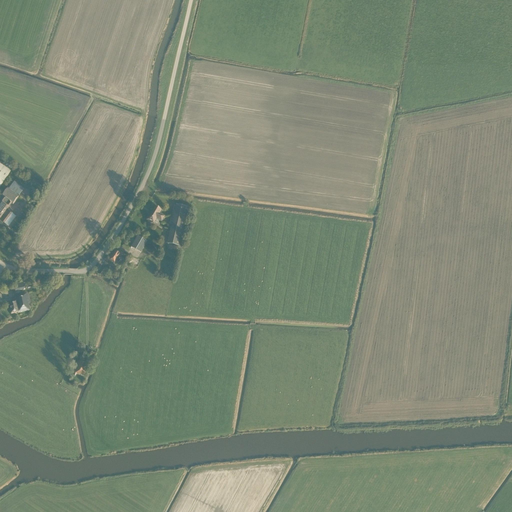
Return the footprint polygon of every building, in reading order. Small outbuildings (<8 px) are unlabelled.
[(0,187),(10,172),(0,165),(0,187)] [(0,203),(0,218),(11,204),(13,205),(18,198),(24,190),(14,183),(8,191),(8,190),(2,197),(4,198),(0,203)] [(191,209),(178,206),(169,245),(181,248),(191,209)] [(147,221),(153,225),(156,220),(162,222),(165,217),(159,214),(161,211),(155,208),(151,215),(150,215),(147,221)] [(3,223),(8,227),(15,217),(11,213),(3,223)] [(137,236),(131,248),(141,253),(147,242),(137,236)] [(119,257),(122,259),(125,255),(121,253),(120,254),(115,251),(112,256),(111,256),(109,260),(114,263),(115,261),(116,262),(119,257)] [(14,286),(15,292),(25,290),(24,284),(14,286)] [(26,294),(15,296),(16,302),(8,303),(11,314),(29,311),(26,294)] [(89,365),(87,364),(82,362),(83,360),(84,360),(85,354),(82,353),(80,359),(79,361),(78,360),(73,376),(75,377),(76,374),(83,376),(85,370),(87,370),(89,365)]
